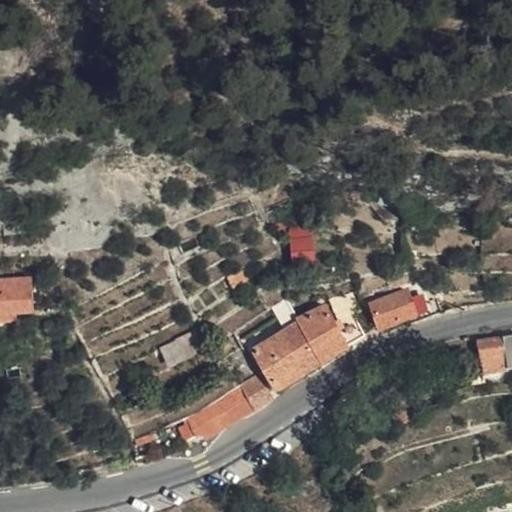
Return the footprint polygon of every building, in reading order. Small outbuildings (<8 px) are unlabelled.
[(317,210),(312,198),(290,204),(297,218),(317,210)] [(306,235),(324,227),(317,210),(297,218),(306,235)] [(0,261),(0,301),(25,301),(26,293),(47,292),(46,261),(0,261)] [(432,295),(426,270),(389,279),(396,303),(432,295)] [(358,273),(315,300),(316,301),(340,340),(382,314),(358,273)] [(300,368),(301,370),(318,360),(315,356),(340,340),(316,301),(270,330),(296,369),(296,368),(299,367),(300,368)] [(222,326),(215,310),(193,320),(200,337),(222,326)] [(184,344),(200,337),(193,320),(176,328),(184,344)] [(511,333),(502,334),(506,367),(511,365),(511,333)] [(481,373),(506,370),(506,367),(502,334),(477,337),(481,373)] [(219,394),(232,414),(291,377),(276,352),(257,364),(259,366),(219,394)]
